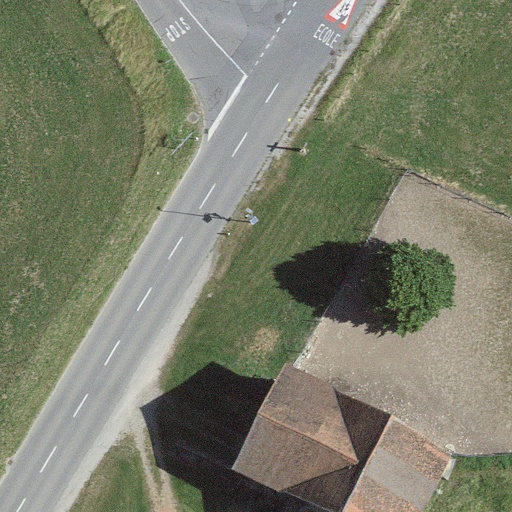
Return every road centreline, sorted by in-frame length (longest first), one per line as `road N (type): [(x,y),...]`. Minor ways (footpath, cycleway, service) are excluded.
road 1 (tertiary): [(265,106),(29,511)]
road 2 (tertiary): [(185,0),(265,106)]
road 3 (tertiary): [(333,0),(265,106)]
